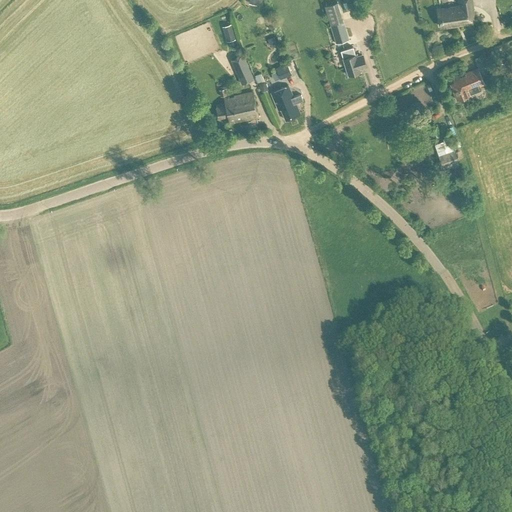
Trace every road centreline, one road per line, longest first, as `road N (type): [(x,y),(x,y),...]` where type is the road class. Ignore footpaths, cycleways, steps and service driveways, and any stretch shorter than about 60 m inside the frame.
road 1 (tertiary): [(511,402),(425,251),(354,182),(297,146),(231,144),(0,217)]
road 2 (track): [(297,146),(307,131),(429,66),(511,32)]
